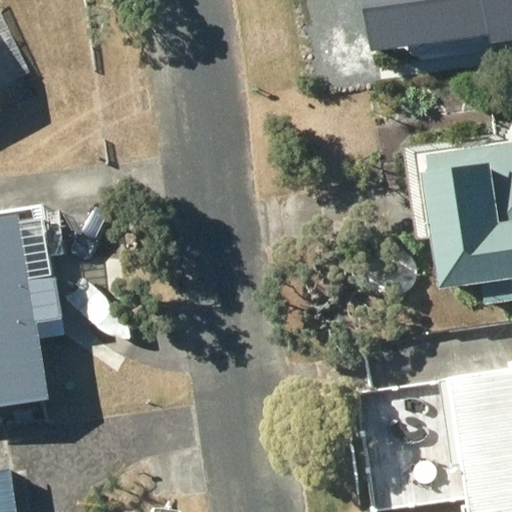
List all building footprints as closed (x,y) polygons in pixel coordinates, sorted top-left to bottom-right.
[(511,0),(436,0),(437,1),(511,11),(511,0)] [(0,81),(27,69),(0,9),(0,81)] [(511,293),(511,130),(406,145),(417,230),(431,229),(437,276),(478,270),(482,297),(511,293)] [(17,199),(0,202),(0,395),(47,389),(38,331),(63,327),(51,251),(63,249),(57,213),(20,219),(17,199)] [(511,511),(511,357),(449,366),(468,511),(511,511)] [(16,511),(11,462),(0,463),(0,511),(16,511)]
